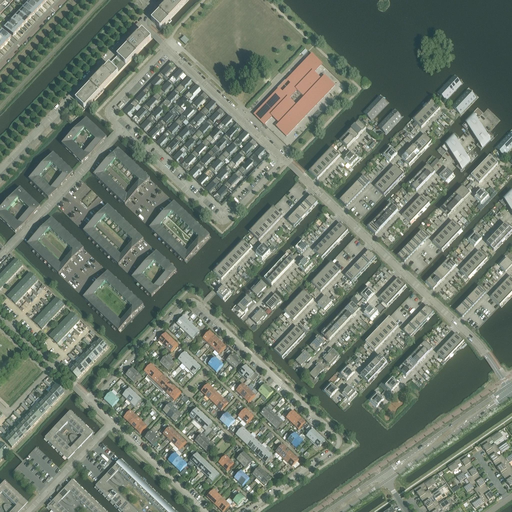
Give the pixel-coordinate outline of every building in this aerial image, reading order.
[(43,6),(36,0),(30,0),(30,1),(39,10),(43,6)] [(185,4),(189,0),(171,0),(151,21),(161,30),(185,4)] [(39,10),(30,1),(26,5),(35,14),(39,10)] [(35,14),(26,5),(22,9),(31,18),(35,14)] [(31,18),(22,9),(18,13),(28,22),(31,18)] [(28,22),(18,13),(15,17),(24,25),(28,22)] [(24,25),(15,17),(11,21),(20,29),(24,25)] [(20,29),(11,21),(7,24),(11,28),(16,33),(20,29)] [(16,33),(11,28),(7,24),(3,29),(12,38),(16,33)] [(11,40),(8,37),(1,31),(0,32),(0,37),(7,44),(11,40)] [(148,43),(151,40),(142,31),(139,35),(117,57),(109,66),(104,71),(90,86),(76,101),(85,110),(99,94),(113,80),(119,74),(127,66),(148,43)] [(190,42),(185,37),(181,41),(186,46),(190,42)] [(288,81),(291,84),(287,89),(282,94),(279,91),(255,116),(264,125),(272,116),(281,124),(277,128),(286,137),(288,136),(333,87),(334,88),(335,86),(334,86),(325,78),(322,81),(314,73),(321,66),(322,65),(322,64),(322,65),(312,56),(288,81)] [(172,62),(159,75),(164,79),(166,82),(169,79),(166,77),(176,66),(172,62)] [(180,71),(169,82),(173,85),(184,74),(180,71)] [(159,75),(146,89),(150,93),(164,79),(159,75)] [(177,90),(176,91),(180,95),(192,82),(188,78),(177,90)] [(453,80),(440,94),(445,99),(459,85),(453,80)] [(168,83),(157,94),(161,98),(173,85),(169,82),(168,83)] [(196,86),(186,97),(189,101),(200,90),(196,86)] [(146,89),(134,102),(138,105),(150,93),(146,89)] [(166,102),(163,105),(166,109),(180,95),(176,91),(166,102)] [(155,97),(144,108),(148,112),(161,98),(157,94),(157,95),(155,97)] [(194,105),(192,106),(196,110),(208,97),(204,94),(194,105)] [(467,94),(454,108),(460,113),(473,99),(467,94)] [(184,99),(174,110),(178,113),(182,117),(186,113),(181,109),(189,101),(186,97),(184,99)] [(379,100),(365,114),(371,119),(384,105),(379,100)] [(440,109),(433,102),(432,101),(428,105),(436,113),(440,109)] [(134,102),(124,113),(128,117),(138,105),(134,102)] [(213,102),(202,113),(206,116),(216,105),(213,102)] [(152,116),(151,117),(155,121),(166,109),(163,105),(152,116)] [(436,113),(428,105),(424,109),(433,117),(436,113)] [(182,117),(179,120),(183,124),(196,110),(192,106),(186,113),(182,117)] [(143,110),(132,121),(136,124),(148,112),(144,108),(143,110)] [(210,121),(209,122),(212,126),(224,113),(221,109),(210,121)] [(433,117),(424,109),(421,113),(429,121),(433,117)] [(171,113),(160,124),(164,127),(178,113),(174,110),(171,113)] [(201,114),(190,125),(194,129),(206,116),(202,113),(201,114)] [(429,121),(421,113),(417,117),(425,125),(429,121)] [(393,114),(380,128),(386,133),(399,119),(393,114)] [(481,127),(477,120),(479,118),(477,116),(475,114),(468,120),(470,123),(472,125),(478,132),(482,128),(481,127)] [(151,117),(140,129),(144,132),(155,121),(151,117)] [(229,117),(218,128),(222,132),(233,121),(229,117)] [(425,125),(417,117),(413,121),(421,129),(425,125)] [(62,145),(66,149),(82,164),(92,153),(107,138),(87,119),(62,145)] [(169,131),(167,133),(171,137),(183,124),(179,120),(175,124),(173,127),(169,131)] [(470,123),(468,120),(462,127),(464,129),(466,131),(469,129),(473,135),(474,137),(478,132),(472,125),(470,123)] [(198,133),(195,136),(199,140),(212,126),(209,122),(198,133)] [(362,133),(366,129),(358,122),(354,126),(362,133)] [(159,125),(148,136),(152,140),(164,127),(160,124),(159,125)] [(187,128),(177,139),(180,143),(190,133),(194,137),(195,136),(198,133),(194,129),(190,125),(187,128)] [(226,136),(225,138),(229,141),(241,128),(237,125),(226,136)] [(362,133),(354,126),(351,130),(358,137),(362,133)] [(207,140),(206,141),(210,144),(222,132),(218,128),(217,130),(207,140)] [(491,135),(489,133),(487,135),(482,128),(478,132),(483,139),(485,142),(487,144),(493,137),(491,135)] [(358,137),(351,130),(347,134),(351,137),(355,141),(358,137)] [(483,139),(478,132),(474,137),(475,139),(478,144),(476,147),(478,149),(480,151),(487,144),(485,142),(483,139)] [(167,133),(157,144),(160,148),(169,138),(172,141),(174,139),(171,137),(167,133)] [(245,133),(235,144),(238,147),(249,136),(245,133)] [(351,137),(347,134),(343,138),(347,141),(351,145),(355,141),(351,137)] [(431,142),(427,138),(424,135),(420,139),(428,146),(431,142)] [(461,148),(457,142),(459,139),(457,137),(455,135),(448,142),(450,144),(452,146),(457,153),(462,149),(461,148)] [(503,155),(511,145),(511,136),(511,135),(497,149),(503,155)] [(187,145),(183,148),(187,152),(199,140),(195,136),(194,137),(191,141),(187,145)] [(214,149),(212,152),(215,155),(229,141),(225,138),(217,146),(214,149)] [(347,141),(343,138),(339,142),(343,145),(347,149),(351,145),(347,141)] [(175,141),(165,152),(168,155),(180,143),(177,139),(175,141)] [(428,146),(420,139),(416,143),(424,150),(428,146)] [(243,151),(241,153),(245,157),(257,144),(253,140),(243,151)] [(203,144),(193,155),(197,158),(210,144),(206,141),(203,144)] [(450,144),(448,142),(442,148),(444,150),(446,153),(448,150),(453,157),(453,158),(457,153),(452,146),(450,144)] [(424,150),(416,143),(413,147),(420,154),(424,150)] [(233,145),(223,156),(226,160),(238,147),(235,144),(233,145)] [(420,154),(413,147),(409,151),(416,158),(420,154)] [(183,148),(173,160),(177,163),(187,152),(183,148)] [(261,148),(251,159),(255,163),(259,167),(263,163),(258,159),(265,152),(261,148)] [(390,162),(397,154),(391,148),(383,156),(390,162)] [(109,158),(114,163),(116,160),(122,153),(118,149),(109,158)] [(336,160),(340,156),(332,149),(328,152),(336,160)] [(471,156),(469,154),(466,157),(462,149),(457,153),(463,160),(465,163),(467,165),(470,162),(473,159),(471,156)] [(416,158),(409,151),(405,155),(413,162),(416,158)] [(201,163),(200,164),(203,168),(215,155),(212,152),(201,163)] [(336,160),(328,152),(324,156),(332,164),(336,160)] [(120,164),(126,157),(122,153),(116,160),(120,164)] [(231,164),(228,167),(232,171),(245,157),(241,153),(231,164)] [(350,167),(358,159),(352,153),(350,154),(346,159),(344,161),(350,167)] [(463,160),(457,153),(453,158),(458,165),(456,168),(458,170),(460,172),(467,165),(465,163),(463,160)] [(51,165),(58,158),(53,154),(45,163),(49,167),(51,165)] [(192,156),(181,167),(185,171),(197,158),(193,155),(192,156)] [(413,162),(405,155),(401,159),(409,166),(413,162)] [(220,159),(209,170),(213,174),(226,160),(223,156),(220,159)] [(332,164),(324,156),(320,160),(328,168),(332,164)] [(124,167),(130,161),(126,157),(120,164),(124,167)] [(498,164),(490,158),(490,157),(486,161),(494,168),(498,164)] [(55,168),(62,162),(58,158),(51,165),(55,168)] [(108,168),(114,163),(109,158),(104,164),(102,166),(106,170),(108,168)] [(249,161),(239,172),(243,175),(255,163),(251,159),(249,161)] [(437,159),(429,167),(431,169),(432,169),(439,162),(438,161),(437,159)] [(328,168),(320,160),(316,164),(325,172),(328,168)] [(128,171),(134,164),(130,161),(124,167),(128,171)] [(494,168),(486,161),(482,165),(490,172),(494,168)] [(59,172),(65,165),(62,162),(55,168),(59,172)] [(44,173),(49,167),(45,163),(40,168),(37,171),(42,175),(44,173)] [(132,175),(138,168),(134,164),(128,171),(132,175)] [(200,164),(189,175),(193,179),(203,168),(200,164)] [(325,172),(316,164),(313,168),(321,176),(325,172)] [(63,176),(69,169),(65,165),(59,172),(63,176)] [(432,169),(431,169),(429,167),(427,165),(424,169),(431,176),(435,172),(432,169)] [(490,172),(482,165),(478,168),(486,176),(490,172)] [(93,175),(98,179),(104,173),(106,170),(102,166),(93,175)] [(404,175),(398,170),(394,166),(390,170),(400,179),(404,175)] [(218,178),(216,180),(220,183),(232,171),(228,167),(218,178)] [(135,178),(142,172),(138,168),(132,175),(135,178)] [(321,176),(313,168),(309,172),(317,180),(321,176)] [(486,176),(478,168),(474,172),(483,180),(486,176)] [(68,179),(73,173),(69,169),(63,176),(62,177),(63,179),(65,177),(68,179)] [(431,176),(424,169),(420,173),(427,180),(431,176)] [(446,183),(453,175),(451,173),(447,169),(439,177),(446,183)] [(208,172),(197,183),(201,186),(213,174),(209,170),(208,172)] [(400,179),(390,170),(386,175),(396,184),(400,179)] [(29,180),(33,184),(39,177),(42,175),(37,171),(29,180)] [(139,182),(146,175),(142,172),(135,178),(139,182)] [(236,175),(226,186),(229,189),(243,175),(239,172),(238,172),(236,175)] [(483,180),(474,172),(471,176),(479,184),(483,180)] [(101,183),(108,176),(104,173),(98,179),(101,183)] [(427,180),(420,173),(416,177),(424,184),(427,180)] [(141,189),(150,179),(146,175),(139,182),(137,185),(141,189)] [(396,184),(386,175),(382,179),(392,188),(396,184)] [(105,187),(112,180),(108,176),(101,183),(105,187)] [(370,183),(366,179),(363,176),(359,180),(366,187),(370,183)] [(37,188),(43,181),(39,177),(33,184),(37,188)] [(59,188),(68,179),(65,177),(63,179),(62,177),(55,184),(53,186),(57,190),(59,188)] [(424,184),(416,177),(412,181),(420,188),(424,184)] [(392,188),(382,179),(378,183),(388,192),(392,188)] [(109,190),(116,184),(112,180),(105,187),(109,190)] [(216,180),(205,191),(209,194),(220,183),(216,180)] [(366,187),(359,180),(355,185),(362,191),(366,187)] [(41,191),(47,185),(43,181),(37,188),(41,191)] [(420,188),(412,181),(409,185),(413,189),(415,191),(416,192),(420,188)] [(388,192),(378,183),(374,187),(384,196),(388,192)] [(113,194),(119,187),(116,184),(109,190),(113,194)] [(44,195),(51,188),(47,185),(41,191),(44,195)] [(136,195),(141,189),(137,185),(131,190),(130,192),(134,196),(136,195)] [(362,191),(355,185),(351,189),(358,195),(362,191)] [(49,199),(57,190),(53,186),(51,188),(44,195),(49,199)] [(224,187),(214,198),(217,202),(227,192),(231,196),(234,194),(229,189),(226,186),(224,187)] [(117,198),(123,191),(119,187),(113,194),(117,198)] [(470,194),(466,190),(462,187),(459,191),(466,198),(470,194)] [(0,210),(0,218),(18,200),(30,211),(18,223),(6,212),(0,218),(0,219),(16,234),(26,223),(40,208),(20,189),(0,210)] [(358,195),(351,189),(347,193),(354,199),(358,195)] [(481,204),(488,196),(482,190),(474,198),(481,204)] [(121,201),(127,195),(123,191),(117,198),(121,201)] [(466,198),(459,191),(455,194),(462,202),(466,198)] [(125,206),(134,196),(130,192),(127,195),(121,201),(125,206)] [(354,199),(347,193),(343,197),(350,203),(354,199)] [(462,202),(455,194),(451,198),(459,206),(462,202)] [(313,207),(317,202),(311,196),(307,200),(313,207)] [(429,204),(426,201),(428,200),(423,196),(422,197),(421,196),(417,200),(425,208),(429,204)] [(350,203),(343,197),(339,201),(346,208),(350,203)] [(511,203),(510,202),(506,197),(500,204),(502,206),(504,208),(507,205),(511,213),(511,212),(511,203)] [(459,206),(451,198),(447,202),(455,209),(459,206)] [(313,207),(307,200),(303,204),(309,211),(313,207)] [(425,208),(417,200),(413,204),(421,212),(425,208)] [(165,212),(170,216),(172,213),(178,207),(174,202),(165,212)] [(455,209),(447,202),(444,206),(451,213),(455,209)] [(309,211),(303,204),(299,209),(305,215),(309,211)] [(398,212),(394,208),(390,204),(386,208),(394,216),(398,212)] [(421,212),(413,204),(409,208),(418,216),(421,212)] [(99,215),(103,219),(106,217),(112,210),(108,206),(99,215)] [(451,213),(444,206),(440,210),(444,214),(447,217),(451,213)] [(176,217),(182,210),(178,207),(172,213),(176,217)] [(279,221),(283,217),(273,208),(269,212),(279,221)] [(394,216),(386,208),(383,212),(390,219),(394,216)] [(418,216),(409,208),(406,212),(414,220),(418,216)] [(305,215),(299,209),(295,213),(301,219),(305,215)] [(110,220),(116,214),(112,210),(106,217),(110,220)] [(180,221),(186,214),(182,210),(176,217),(180,221)] [(164,221),(170,216),(165,212),(160,217),(158,219),(162,223),(164,221)] [(279,221),(269,212),(265,216),(275,225),(279,221)] [(390,219),(383,212),(379,216),(386,223),(390,219)] [(414,220),(406,212),(402,216),(410,224),(414,220)] [(301,219),(295,213),(291,217),(297,223),(301,219)] [(113,224),(120,217),(116,214),(110,220),(113,224)] [(184,224),(190,218),(186,214),(180,221),(184,224)] [(98,225),(103,219),(99,215),(94,221),(92,223),(96,227),(98,225)] [(275,225),(265,216),(261,220),(271,229),(275,225)] [(386,223),(379,216),(375,220),(383,227),(386,223)] [(117,228),(124,221),(120,217),(113,224),(117,228)] [(297,223),(291,217),(287,221),(293,227),(297,223)] [(187,228),(194,221),(190,218),(184,224),(187,228)] [(43,228),(48,232),(50,230),(56,223),(52,219),(43,228)] [(149,229),(153,233),(160,226),(162,223),(158,219),(149,229)] [(271,229),(261,220),(257,224),(267,233),(271,229)] [(383,227),(375,220),(371,224),(379,231),(383,227)] [(121,231),(128,225),(124,221),(117,228),(121,231)] [(191,232),(198,225),(194,221),(187,228),(191,232)] [(461,230),(456,225),(453,222),(452,222),(448,226),(457,235),(461,230)] [(54,233),(60,227),(56,223),(50,230),(54,233)] [(83,232),(87,236),(94,229),(96,227),(92,223),(83,232)] [(267,233),(257,224),(253,228),(263,237),(267,233)] [(348,231),(343,227),(340,224),(336,228),(344,235),(348,231)] [(379,231),(371,224),(368,228),(375,235),(379,231)] [(511,231),(511,230),(509,228),(505,224),(501,228),(509,235),(511,231)] [(125,235),(131,228),(128,225),(121,231),(125,235)] [(195,235),(202,229),(198,225),(191,232),(195,235)] [(157,236),(164,230),(160,226),(153,233),(157,236)] [(457,235),(448,226),(444,230),(453,239),(457,235)] [(58,237),(64,230),(60,227),(54,233),(58,237)] [(42,238),(48,232),(43,228),(38,234),(36,236),(40,240),(42,238)] [(129,239),(135,232),(131,228),(125,235),(129,239)] [(263,237),(253,228),(249,233),(259,242),(263,237)] [(344,235),(336,228),(332,232),(340,239),(344,235)] [(509,235),(501,228),(497,232),(505,239),(509,235)] [(91,240),(98,233),(94,229),(87,236),(91,240)] [(199,239),(205,232),(202,229),(195,235),(199,239)] [(61,241),(68,234),(64,230),(58,237),(61,241)] [(161,240),(168,233),(164,230),(157,236),(161,240)] [(453,239),(444,230),(440,234),(450,243),(453,239)] [(428,238),(424,234),(421,231),(417,236),(424,242),(428,238)] [(133,242),(139,236),(135,232),(129,239),(133,242)] [(201,246),(210,236),(205,232),(199,239),(197,242),(201,246)] [(340,239),(332,232),(328,236),(337,243),(340,239)] [(505,239),(497,232),(494,236),(501,243),(505,239)] [(95,243),(101,237),(98,233),(91,240),(95,243)] [(165,244),(171,237),(168,233),(161,240),(165,244)] [(474,247),(482,239),(475,233),(468,241),(474,247)] [(65,244),(72,238),(68,234),(61,241),(65,244)] [(450,243),(440,234),(436,238),(446,247),(450,243)] [(27,245),(31,249),(38,242),(40,240),(36,236),(27,245)] [(135,249),(143,240),(139,236),(133,242),(130,245),(135,249)] [(337,243),(328,236),(325,239),(333,247),(337,243)] [(424,242),(417,236),(413,240),(420,246),(424,242)] [(501,243),(494,236),(490,240),(497,247),(501,243)] [(99,247),(105,240),(101,237),(95,243),(99,247)] [(169,247),(175,241),(171,237),(165,244),(169,247)] [(69,248),(76,241),(72,238),(65,244),(69,248)] [(446,247),(436,238),(432,242),(442,251),(446,247)] [(333,247),(325,239),(321,243),(329,251),(333,247)] [(103,251),(109,244),(105,240),(99,247),(103,251)] [(420,246),(413,240),(409,244),(416,250),(420,246)] [(497,247),(490,240),(486,244),(494,251),(497,247)] [(73,252),(79,245),(76,241),(69,248),(73,252)] [(173,251),(179,244),(175,241),(169,247),(173,251)] [(251,249),(247,245),(243,241),(240,245),(248,253),(251,249)] [(301,255),(309,247),(303,241),(295,249),(301,255)] [(35,253),(42,246),(38,242),(31,249),(35,253)] [(195,251),(201,246),(197,242),(191,247),(189,249),(194,253),(195,251)] [(329,251),(321,243),(317,247),(325,255),(329,251)] [(107,254),(113,248),(109,244),(103,251),(107,254)] [(177,255),(183,248),(179,244),(173,251),(177,255)] [(416,250),(409,244),(405,248),(412,254),(416,250)] [(75,258),(84,249),(79,245),(73,252),(71,254),(75,258)] [(129,255),(135,249),(130,245),(125,251),(123,252),(128,256),(129,255)] [(248,253),(240,245),(236,249),(244,257),(248,253)] [(39,256),(46,250),(42,246),(35,253),(39,256)] [(262,260),(270,252),(263,246),(262,247),(257,252),(256,254),(262,260)] [(325,255),(317,247),(313,251),(317,255),(316,256),(318,258),(319,257),(322,259),(325,255)] [(111,258),(117,251),(113,248),(107,254),(111,258)] [(181,258),(187,252),(183,248),(177,255),(181,258)] [(412,254),(405,248),(401,252),(408,259),(412,254)] [(185,262),(194,253),(189,249),(187,252),(181,258),(185,262)] [(244,257),(236,249),(232,253),(240,261),(244,257)] [(43,260),(49,253),(46,250),(39,256),(43,260)] [(114,262),(121,255),(117,251),(111,258),(114,262)] [(375,258),(372,255),(368,251),(365,255),(371,262),(375,258)] [(487,259),(483,255),(479,251),(475,255),(483,263),(487,259)] [(119,266),(128,256),(123,252),(121,255),(114,262),(119,266)] [(148,261),(152,265),(154,263),(161,256),(156,252),(148,261)] [(408,259),(401,252),(397,256),(404,263),(408,259)] [(47,264),(53,257),(49,253),(43,260),(47,264)] [(240,261),(232,253),(228,257),(236,265),(240,261)] [(70,264),(75,258),(71,254),(65,260),(63,262),(68,266),(70,264)] [(294,262),(291,259),(287,255),(283,259),(290,266),(294,262)] [(371,262),(365,255),(361,260),(367,266),(371,262)] [(483,263),(475,255),(471,259),(480,267),(483,263)] [(158,266),(165,260),(161,256),(154,263),(158,266)] [(51,267),(57,261),(53,257),(47,264),(51,267)] [(236,265),(228,257),(224,261),(233,269),(236,265)] [(290,266),(283,259),(279,263),(287,270),(290,266)] [(305,273),(312,265),(306,259),(298,267),(305,273)] [(480,267),(471,259),(468,263),(476,271),(480,267)] [(505,273),(511,265),(511,263),(507,259),(499,267),(505,273)] [(23,267),(16,260),(12,264),(19,271),(23,267)] [(162,270),(168,263),(165,260),(158,266),(162,270)] [(367,266),(361,260),(357,264),(363,270),(367,266)] [(456,267),(452,264),(448,260),(444,264),(452,271),(456,267)] [(55,271),(61,264),(57,261),(51,267),(55,271)] [(146,271),(152,265),(148,261),(142,267),(140,269),(145,273),(146,271)] [(233,269),(224,261),(221,265),(229,273),(233,269)] [(59,275),(68,266),(63,262),(61,264),(55,271),(59,275)] [(166,274),(172,267),(168,263),(162,270),(166,274)] [(287,270),(279,263),(275,267),(283,274),(287,270)] [(340,272),(332,264),(331,263),(327,267),(336,276),(340,272)] [(476,271),(468,263),(464,267),(472,275),(476,271)] [(15,275),(19,271),(12,264),(8,268),(15,275)] [(363,270),(357,264),(353,268),(359,274),(363,270)] [(452,271),(444,264),(441,268),(448,275),(452,271)] [(229,273),(221,265),(217,269),(225,277),(229,273)] [(171,277),(176,271),(172,267),(166,274),(165,275),(166,277),(168,275),(171,277)] [(283,274),(275,267),(272,271),(279,278),(283,274)] [(336,276),(327,267),(323,271),(332,280),(336,276)] [(472,275),(464,267),(460,271),(468,279),(472,275)] [(15,275),(8,268),(5,272),(12,279),(15,275)] [(359,274),(353,268),(349,272),(355,278),(359,274)] [(448,275),(441,268),(437,271),(444,279),(448,275)] [(132,278),(136,282),(142,275),(145,273),(140,269),(132,278)] [(225,277),(217,269),(213,273),(218,277),(221,281),(225,277)] [(279,278),(272,271),(268,275),(275,282),(279,278)] [(332,280),(323,271),(319,275),(328,284),(332,280)] [(444,279),(437,271),(433,275),(441,282),(444,279)] [(12,279),(5,272),(1,276),(8,283),(12,279)] [(99,281),(103,285),(106,283),(110,278),(112,276),(108,272),(99,281)] [(355,278),(349,272),(345,276),(351,283),(355,278)] [(38,281),(30,274),(26,278),(34,286),(38,281)] [(140,286),(146,279),(142,275),(136,282),(140,286)] [(162,286),(171,277),(168,275),(166,277),(165,275),(158,282),(156,284),(160,288),(162,286)] [(275,282),(268,275),(264,279),(272,286),(275,282)] [(328,284),(319,275),(315,280),(325,288),(328,284)] [(441,282),(433,275),(429,279),(437,286),(441,282)] [(110,286),(116,280),(112,276),(110,278),(106,283),(110,286)] [(34,286),(26,278),(23,282),(31,289),(34,286)] [(143,289),(150,283),(146,279),(140,286),(143,289)] [(406,287),(401,282),(397,279),(394,283),(402,291),(406,287)] [(437,286),(429,279),(426,283),(433,290),(437,286)] [(113,290),(120,283),(116,280),(110,286),(113,290)] [(325,288),(315,280),(311,284),(321,293),(325,288)] [(98,291),(103,285),(99,281),(94,287),(92,289),(96,293),(98,291)] [(511,293),(511,286),(506,281),(502,285),(511,294),(511,293)] [(31,289),(23,282),(19,286),(27,293),(31,289)] [(260,293),(264,290),(266,291),(268,289),(266,288),(267,287),(261,282),(259,285),(258,283),(254,287),(256,288),(252,292),(257,297),(259,298),(262,295),(260,293)] [(117,294),(124,287),(120,283),(113,290),(117,294)] [(147,293),(154,286),(150,283),(143,289),(147,293)] [(402,291),(394,283),(390,287),(398,295),(402,291)] [(152,297),(160,288),(156,284),(154,286),(147,293),(152,297)] [(511,294),(502,285),(498,289),(507,298),(511,294)] [(27,293),(19,286),(15,289),(23,297),(27,293)] [(121,297),(128,291),(124,287),(117,294),(121,297)] [(223,301),(231,293),(224,287),(223,288),(218,293),(217,295),(223,301)] [(398,295),(390,287),(386,291),(394,299),(398,295)] [(486,293),(482,289),(479,287),(475,291),(482,297),(486,293)] [(367,302),(374,294),(368,288),(360,296),(367,302)] [(23,297),(15,289),(11,293),(20,301),(23,297)] [(83,298),(87,302),(94,295),(96,293),(92,289),(83,298)] [(507,298),(498,289),(494,293),(503,302),(507,298)] [(125,301),(131,294),(128,291),(121,297),(125,301)] [(313,300),(309,296),(304,291),(300,295),(309,304),(313,300)] [(394,299),(386,291),(382,295),(391,303),(394,299)] [(482,297),(475,291),(471,295),(478,301),(482,297)] [(20,301),(11,293),(7,297),(16,305),(20,301)] [(503,302),(494,293),(490,298),(500,306),(503,302)] [(129,305),(135,298),(131,294),(125,301),(129,305)] [(278,303),(280,300),(275,295),(275,296),(273,294),(271,297),(273,298),(269,302),(268,300),(265,304),(266,305),(271,310),(275,306),(276,308),(279,304),(278,303)] [(91,306),(98,299),(94,295),(87,302),(91,306)] [(309,304),(300,295),(296,300),(305,309),(309,304)] [(391,303),(382,295),(379,299),(383,303),(384,304),(387,306),(391,303)] [(478,301),(471,295),(467,299),(474,306),(478,301)] [(246,308),(250,304),(251,306),(253,304),(252,303),(252,302),(247,297),(245,300),(243,298),(240,302),(241,303),(238,307),(237,307),(243,312),(244,313),(248,310),(246,308)] [(324,311),(332,303),(325,297),(318,305),(324,311)] [(133,309),(139,302),(135,298),(129,305),(133,309)] [(65,307),(57,299),(53,303),(61,311),(65,307)] [(95,310),(101,303),(98,299),(91,306),(95,310)] [(474,306),(467,299),(463,303),(470,310),(474,306)] [(305,309),(296,300),(292,304),(301,313),(305,309)] [(135,315),(143,306),(139,302),(133,309),(130,311),(135,315)] [(61,311),(53,303),(49,307),(57,315),(61,311)] [(99,313),(105,307),(101,303),(95,310),(99,313)] [(359,310),(356,306),(352,303),(348,307),(356,314),(359,310)] [(470,310),(463,303),(459,307),(466,314),(470,310)] [(301,313),(292,304),(288,308),(297,317),(301,313)] [(370,320),(378,312),(371,306),(364,314),(370,320)] [(433,313),(430,310),(426,306),(423,311),(429,317),(433,313)] [(57,315),(49,307),(45,311),(53,318),(57,315)] [(103,317),(109,310),(105,307),(99,313),(103,317)] [(356,314),(348,307),(344,311),(352,318),(356,314)] [(466,314),(459,307),(455,312),(462,318),(466,314)] [(297,317),(288,308),(284,312),(293,321),(297,317)] [(264,318),(266,315),(261,310),(261,311),(259,309),(257,312),(259,313),(255,317),(254,315),(251,319),(252,320),(257,325),(261,322),(262,323),(265,319),(264,318)] [(107,321),(113,314),(109,310),(103,317),(107,321)] [(53,318),(45,311),(41,315),(50,322),(53,318)] [(129,321),(135,315),(130,311),(125,317),(123,319),(127,323),(129,321)] [(352,318),(344,311),(341,314),(348,322),(352,318)] [(429,317),(423,311),(419,315),(425,321),(429,317)] [(80,321),(72,313),(68,318),(76,325),(80,321)] [(110,324),(117,318),(113,314),(107,321),(110,324)] [(348,322),(341,314),(337,318),(344,326),(348,322)] [(50,322),(41,315),(38,319),(46,326),(50,322)] [(425,321),(419,315),(415,319),(421,325),(425,321)] [(181,329),(188,321),(184,317),(176,325),(181,329)] [(76,325),(68,318),(64,321),(73,329),(76,325)] [(114,328),(121,321),(117,318),(110,324),(114,328)] [(344,326),(337,318),(333,322),(341,329),(344,326)] [(398,327),(390,319),(389,318),(385,322),(394,331),(398,327)] [(46,326),(38,319),(34,323),(42,330),(46,326)] [(119,332),(127,323),(123,319),(121,321),(114,328),(119,332)] [(421,325),(415,319),(411,323),(417,329),(421,325)] [(73,329),(64,321),(61,325),(69,333),(73,329)] [(184,333),(192,325),(188,321),(181,329),(184,333)] [(341,329),(333,322),(329,326),(337,333),(341,329)] [(394,331),(385,322),(381,326),(390,335),(394,331)] [(417,329),(411,323),(407,327),(413,334),(417,329)] [(69,333),(61,325),(57,329),(65,337),(69,333)] [(188,336),(195,329),(192,325),(184,333),(188,336)] [(337,333),(329,326),(326,330),(333,337),(337,333)] [(390,335),(381,326),(377,330),(386,339),(390,335)] [(305,335),(301,331),(296,327),(293,331),(301,339),(305,335)] [(413,334),(407,327),(403,331),(409,338),(413,334)] [(65,337),(57,329),(53,333),(61,341),(65,337)] [(192,340),(200,333),(195,329),(188,336),(192,340)] [(333,337),(326,330),(322,334),(329,341),(333,337)] [(386,339),(377,330),(373,335),(382,344),(386,339)] [(301,339),(293,331),(289,335),(297,343),(301,339)] [(207,344),(214,336),(210,332),(203,340),(207,344)] [(61,341),(53,333),(49,337),(57,345),(61,341)] [(163,346),(170,338),(166,334),(159,342),(163,346)] [(464,342),(459,338),(455,334),(452,338),(460,346),(464,342)] [(297,343),(289,335),(285,339),(293,347),(297,343)] [(382,344),(373,335),(369,339),(379,348),(382,344)] [(211,347),(218,340),(214,336),(207,344),(211,347)] [(318,348),(322,345),(324,346),(326,344),(324,343),(325,342),(319,337),(317,340),(316,339),(312,342),(314,344),(310,347),(315,352),(317,353),(320,350),(318,348)] [(167,349),(174,342),(170,338),(163,346),(167,349)] [(460,346),(452,338),(448,342),(456,350),(460,346)] [(108,347),(99,339),(95,343),(104,352),(108,347)] [(293,347),(285,339),(281,343),(289,351),(293,347)] [(379,348),(369,339),(365,343),(370,348),(374,351),(375,352),(379,348)] [(215,351),(222,344),(218,340),(211,347),(215,351)] [(171,353),(178,346),(174,342),(167,349),(171,353)] [(432,349),(429,346),(425,342),(421,346),(428,353),(432,349)] [(456,350),(448,342),(444,346),(452,354),(456,350)] [(104,352),(95,343),(91,347),(100,355),(104,352)] [(289,351),(281,343),(278,347),(286,355),(289,351)] [(219,355),(226,348),(222,344),(215,351),(219,355)] [(428,353),(421,346),(417,350),(425,357),(428,353)] [(452,354),(444,346),(440,350),(449,358),(452,354)] [(100,355),(91,347),(88,351),(96,359),(100,355)] [(286,355),(278,347),(274,351),(282,359),(286,355)] [(337,359),(336,358),(338,356),(333,351),(332,350),(327,354),(329,355),(327,357),(326,356),(323,359),(324,360),(324,361),(329,366),(329,365),(331,366),(337,359)] [(425,357),(417,350),(414,354),(421,361),(425,357)] [(449,358),(440,350),(437,354),(445,362),(449,358)] [(96,359),(88,351),(84,355),(93,363),(96,359)] [(307,363),(311,359),(310,358),(310,357),(305,352),(303,355),(301,354),(298,357),(299,358),(295,362),(301,367),(302,368),(306,365),(304,363),(306,362),(307,363)] [(182,365),(189,357),(185,353),(178,361),(182,365)] [(421,361),(414,354),(410,358),(417,365),(421,361)] [(93,363),(84,355),(80,359),(89,367),(93,363)] [(230,366),(237,359),(233,355),(226,362),(230,366)] [(383,359),(380,357),(379,356),(375,360),(383,367),(387,363),(383,360),(383,359)] [(164,368),(171,361),(167,357),(160,364),(164,368)] [(186,368),(193,361),(189,357),(182,365),(186,368)] [(212,369),(219,362),(215,358),(208,366),(212,369)] [(417,365),(410,358),(406,362),(414,369),(417,365)] [(89,367),(80,359),(76,363),(85,371),(89,367)] [(234,370),(242,362),(237,359),(230,366),(234,370)] [(383,367),(375,360),(372,364),(379,371),(383,367)] [(168,372),(175,364),(171,361),(164,368),(168,372)] [(190,372),(197,365),(193,361),(186,368),(190,372)] [(216,373),(223,366),(219,362),(212,369),(216,373)] [(414,369),(406,362),(402,366),(410,373),(414,369)] [(85,371),(76,363),(73,367),(81,375),(85,371)] [(379,371),(372,364),(368,368),(376,375),(379,371)] [(148,376),(155,369),(151,365),(144,373),(148,376)] [(194,376),(201,368),(197,365),(190,372),(194,376)] [(322,373),(324,370),(319,365),(319,366),(317,365),(315,367),(317,368),(313,372),(312,371),(308,374),(310,375),(309,376),(315,381),(318,377),(320,378),(323,374),(322,373)] [(243,378),(250,370),(246,366),(239,374),(243,378)] [(410,373),(402,366),(399,370),(406,377),(410,373)] [(81,375),(73,367),(69,371),(77,379),(81,375)] [(347,381),(354,373),(348,367),(341,375),(347,381)] [(376,375),(368,368),(364,372),(372,379),(376,375)] [(130,380),(137,373),(133,369),(126,376),(130,380)] [(152,380),(159,372),(155,369),(148,376),(146,378),(150,382),(152,380)] [(247,382),(254,374),(250,370),(243,378),(247,382)] [(155,383),(162,376),(159,372),(152,380),(150,382),(154,385),(155,383)] [(372,379),(364,372),(360,376),(368,383),(372,379)] [(134,384),(141,377),(137,373),(130,380),(134,384)] [(159,387),(166,379),(162,376),(155,383),(154,385),(157,389),(159,387)] [(391,392),(399,384),(392,378),(385,386),(391,392)] [(163,390),(170,383),(166,379),(159,387),(157,389),(161,392),(163,390)] [(166,394),(174,387),(170,383),(163,390),(161,392),(165,396),(166,394)] [(330,398),(338,390),(331,384),(324,392),(330,398)] [(64,393),(56,385),(52,389),(60,397),(64,393)] [(205,397),(212,389),(208,385),(201,393),(205,397)] [(240,396),(247,389),(243,385),(236,392),(240,396)] [(262,396),(269,389),(265,385),(258,393),(262,396)] [(170,398),(177,390),(174,387),(166,394),(165,396),(169,399),(170,398)] [(348,401),(356,393),(350,387),(342,395),(348,401)] [(60,397),(52,389),(48,393),(56,401),(60,397)] [(127,401),(134,393),(130,389),(122,397),(127,401)] [(209,400),(216,393),(212,389),(205,397),(209,400)] [(244,400),(251,392),(247,389),(240,396),(244,400)] [(266,400),(273,393),(269,389),(262,396),(260,398),(265,402),(266,400)] [(174,401),(181,394),(177,390),(170,398),(174,401)] [(248,404),(255,396),(251,392),(244,400),(248,404)] [(56,401),(48,393),(44,397),(53,405),(56,401)] [(108,404),(115,397),(111,393),(104,401),(108,404)] [(131,404),(138,397),(134,393),(127,401),(131,404)] [(213,404),(220,397),(216,393),(209,400),(213,404)] [(376,408),(384,400),(378,394),(370,402),(376,408)] [(53,405),(44,397),(40,401),(49,409),(53,405)] [(112,408),(119,401),(115,397),(108,404),(112,408)] [(135,408),(142,401),(138,397),(131,404),(135,408)] [(217,408),(224,400),(220,397),(213,404),(217,408)] [(221,412),(228,404),(224,400),(217,408),(221,412)] [(49,409),(40,401),(37,405),(45,413),(49,409)] [(45,413),(37,405),(33,409),(42,417),(45,413)] [(167,416),(174,408),(170,405),(163,412),(167,416)] [(171,420),(178,412),(174,408),(167,416),(171,420)] [(264,419),(271,412),(267,408),(260,415),(264,419)] [(42,417),(33,409),(29,412),(38,421),(42,417)] [(194,421),(201,413),(197,409),(190,417),(194,421)] [(242,421),(249,414),(245,410),(238,417),(242,421)] [(38,421),(29,412),(26,416),(34,425),(38,421)] [(68,423),(74,416),(70,412),(62,421),(67,425),(68,424),(68,423)] [(128,423),(135,416),(131,412),(124,419),(128,423)] [(175,424),(182,416),(178,412),(171,420),(175,424)] [(268,423),(275,415),(271,412),(264,419),(268,423)] [(290,423),(297,416),(293,412),(286,419),(290,423)] [(197,424),(205,417),(201,413),(194,421),(197,424)] [(224,425),(231,418),(227,414),(220,421),(224,425)] [(246,425),(254,418),(249,414),(242,421),(246,425)] [(272,427),(279,419),(275,415),(268,423),(272,427)] [(34,425),(26,416),(22,420),(30,429),(34,425)] [(71,427),(78,420),(74,416),(68,423),(68,424),(71,427)] [(132,427),(139,419),(135,416),(128,423),(132,427)] [(294,427),(301,419),(297,416),(290,423),(294,427)] [(201,428),(209,421),(205,417),(197,424),(201,428)] [(228,429),(235,422),(231,418),(224,425),(228,429)] [(135,431),(143,423),(139,419),(132,427),(135,431)] [(276,431),(283,423),(279,419),(272,427),(276,431)] [(298,431),(305,423),(301,419),(294,427),(298,431)] [(30,429),(22,420),(18,424),(27,432),(30,429)] [(75,430),(82,423),(78,420),(71,427),(75,430)] [(58,434),(67,425),(62,421),(53,430),(58,434)] [(206,432),(213,425),(209,421),(201,428),(206,432)] [(79,434),(85,427),(82,423),(75,430),(79,434)] [(140,434),(147,427),(143,423),(135,431),(140,434)] [(27,432),(18,424),(14,428),(23,436),(27,432)] [(82,437),(89,430),(85,427),(79,434),(82,437)] [(23,436),(14,428),(11,432),(19,440),(23,436)] [(167,439),(174,432),(170,428),(163,435),(167,439)] [(240,440),(247,432),(243,428),(236,436),(240,440)] [(49,443),(56,436),(58,434),(53,430),(45,439),(49,443)] [(86,441),(93,434),(89,430),(82,437),(86,441)] [(310,441),(317,434),(313,430),(306,437),(310,441)] [(19,440),(11,432),(7,436),(8,437),(15,444),(19,440)] [(149,443),(156,436),(152,432),(144,439),(149,443)] [(171,443),(178,435),(174,432),(167,439),(171,443)] [(243,443),(250,436),(247,432),(240,440),(243,443)] [(292,445),(299,438),(295,434),(287,441),(292,445)] [(314,445),(321,438),(317,434),(310,441),(314,445)] [(491,447),(489,444),(492,441),(494,444),(495,443),(494,443),(500,439),(497,435),(496,434),(480,445),(488,455),(498,448),(495,444),(491,447)] [(68,461),(81,447),(86,441),(82,437),(80,439),(78,438),(77,437),(76,436),(75,436),(73,435),(72,435),(70,436),(70,438),(70,439),(70,441),(72,443),(72,444),(74,446),(71,450),(64,457),(68,461)] [(175,447),(182,439),(178,435),(171,443),(175,447)] [(199,446),(206,439),(202,435),(195,442),(199,446)] [(15,444),(8,437),(7,436),(3,440),(12,448),(15,444)] [(53,446),(60,439),(56,436),(49,443),(53,446)] [(153,447),(160,439),(156,436),(149,443),(153,447)] [(247,447),(254,439),(250,436),(243,443),(247,447)] [(296,449),(303,442),(299,438),(292,445),(296,449)] [(318,449),(325,442),(321,438),(314,445),(318,449)] [(57,450),(63,443),(60,439),(53,446),(57,450)] [(179,451),(186,443),(182,439),(175,447),(179,451)] [(203,450),(210,443),(206,439),(199,446),(203,450)] [(251,450),(258,443),(254,439),(247,447),(251,450)] [(9,451),(0,443),(0,450),(5,455),(9,451)] [(60,453),(67,446),(63,443),(57,450),(60,453)] [(207,454),(214,447),(210,443),(203,450),(207,454)] [(254,454),(261,446),(258,443),(251,450),(254,454)] [(495,466),(505,459),(502,455),(499,457),(496,454),(500,452),(501,454),(502,454),(502,453),(510,448),(507,444),(504,446),(503,445),(498,448),(488,455),(495,466)] [(71,450),(67,446),(60,453),(64,457),(71,450)] [(258,457),(265,450),(261,446),(254,454),(258,457)] [(280,457),(287,449),(283,446),(276,453),(280,457)] [(262,461),(269,453),(267,451),(269,449),(267,447),(265,450),(258,457),(262,461)] [(284,461),(291,453),(287,449),(280,457),(284,461)] [(241,465),(248,457),(244,453),(237,461),(241,465)] [(266,464),(273,457),(269,453),(262,461),(266,464)] [(288,464),(295,457),(291,453),(284,461),(288,464)] [(172,465),(179,458),(175,454),(168,461),(172,465)] [(194,465),(201,458),(197,454),(190,462),(194,465)] [(502,477),(511,469),(511,468),(509,464),(511,461),(511,456),(510,455),(505,459),(495,466),(502,477)] [(452,472),(458,468),(458,469),(459,468),(457,466),(460,464),(463,467),(459,469),(462,473),(472,466),(465,456),(449,466),(450,468),(452,472)] [(223,468),(230,461),(226,457),(218,464),(223,468)] [(245,469),(252,461),(248,457),(241,465),(245,469)] [(292,468),(299,461),(295,457),(288,464),(292,468)] [(176,469),(183,462),(179,458),(172,465),(176,469)] [(198,469),(205,461),(201,458),(194,465),(198,469)] [(118,471),(125,464),(121,460),(114,468),(118,471)] [(201,472),(208,465),(205,461),(198,469),(201,472)] [(227,472),(234,465),(230,461),(223,468),(227,472)] [(180,473),(187,465),(183,462),(176,469),(180,473)] [(122,475),(129,468),(125,464),(118,471),(118,472),(122,475)] [(205,476),(212,468),(208,465),(201,472),(205,476)] [(460,483),(465,479),(466,479),(464,476),(468,474),(470,477),(466,480),(469,484),(479,477),(472,466),(462,473),(456,477),(457,478),(457,479),(460,483)] [(100,491),(107,484),(108,482),(110,480),(112,482),(114,484),(115,485),(117,486),(118,486),(120,487),(121,487),(123,487),(123,486),(124,485),(124,484),(123,482),(122,480),(121,478),(118,476),(118,475),(116,474),(117,473),(118,472),(118,471),(114,468),(113,468),(104,478),(96,487),(100,491)] [(126,479),(133,472),(129,468),(122,475),(126,479)] [(209,479),(216,472),(212,468),(205,476),(209,479)] [(256,480),(263,472),(259,468),(252,476),(256,480)] [(510,487),(511,485),(511,476),(511,475),(511,469),(502,477),(508,485),(510,487)] [(130,483),(137,475),(133,472),(126,479),(130,483)] [(213,483),(220,476),(216,472),(209,479),(213,483)] [(238,483),(245,476),(241,472),(234,479),(238,483)] [(260,483),(267,476),(263,472),(256,480),(260,483)] [(134,486),(140,479),(137,475),(130,483),(134,486)] [(242,487),(249,479),(245,476),(238,483),(242,487)] [(264,487),(272,480),(267,476),(260,483),(264,487)] [(467,493),(472,489),(473,489),(472,487),(475,485),(477,488),(474,490),(476,494),(487,487),(479,477),(469,484),(464,488),(465,489),(464,489),(467,493)] [(137,490),(144,483),(140,479),(134,486),(137,490)] [(425,493),(423,489),(426,487),(428,489),(429,489),(428,489),(434,485),(431,481),(430,480),(413,491),(414,491),(421,501),(432,494),(429,490),(425,493)] [(70,492),(77,485),(73,481),(66,488),(70,492)] [(1,493),(8,486),(4,482),(0,486),(0,493),(0,494),(1,493)] [(141,494),(148,487),(144,483),(137,490),(141,494)] [(104,495),(111,488),(107,484),(100,491),(104,495)] [(74,495),(81,488),(77,485),(70,492),(74,495)] [(5,496),(12,489),(8,486),(1,493),(5,496)] [(52,511),(58,504),(59,504),(60,503),(62,501),(63,502),(65,504),(68,506),(69,506),(71,507),(72,507),(73,507),(74,506),(75,506),(75,505),(75,504),(74,502),(74,501),(73,499),(72,498),(71,496),(68,494),(70,492),(66,488),(63,491),(62,490),(61,490),(63,488),(60,486),(58,489),(58,490),(57,490),(57,492),(57,494),(58,495),(58,496),(56,499),(54,500),(48,507),(52,511)] [(145,497),(152,490),(148,487),(141,494),(145,497)] [(477,510),(493,498),(494,498),(493,496),(487,487),(476,494),(480,499),(479,500),(480,500),(473,504),(477,510)] [(77,499),(84,492),(81,488),(74,495),(77,499)] [(108,499),(115,491),(111,488),(104,495),(108,499)] [(9,500),(15,493),(12,489),(5,496),(9,500)] [(149,501),(156,494),(152,490),(145,497),(149,501)] [(112,502),(119,495),(115,491),(108,499),(112,502)] [(211,502),(218,495),(214,491),(207,498),(211,502)] [(429,511),(439,505),(436,501),(435,500),(436,499),(441,495),(438,491),(438,492),(437,491),(432,494),(421,501),(429,511)] [(81,503),(88,495),(84,492),(77,499),(81,503)] [(12,503),(19,496),(15,493),(9,500),(12,503)] [(153,505),(160,498),(156,494),(149,501),(153,505)] [(237,506),(244,499),(240,494),(233,502),(237,506)] [(85,506),(92,499),(88,495),(81,503),(85,506)] [(116,506),(122,499),(119,495),(112,502),(116,506)] [(215,506),(222,498),(218,495),(211,502),(215,506)] [(16,507),(23,500),(19,496),(12,503),(16,507)] [(157,509),(164,501),(160,498),(153,505),(157,509)] [(219,510),(226,502),(222,498),(215,506),(219,510)] [(89,510),(95,502),(92,499),(85,506),(89,510)] [(120,510),(126,503),(122,499),(116,506),(120,510)] [(20,511),(27,504),(23,500),(16,507),(20,511)] [(160,511),(161,511),(168,505),(164,501),(157,509),(160,511)] [(428,511),(443,511),(442,511),(438,511),(438,510),(441,508),(442,510),(443,510),(448,506),(445,502),(444,501),(439,505),(429,511),(428,511)] [(91,511),(93,511),(99,506),(95,502),(89,510),(91,511)] [(221,511),(224,511),(230,506),(226,502),(219,510),(221,511)] [(121,511),(124,511),(130,506),(126,503),(120,510),(121,511)]
